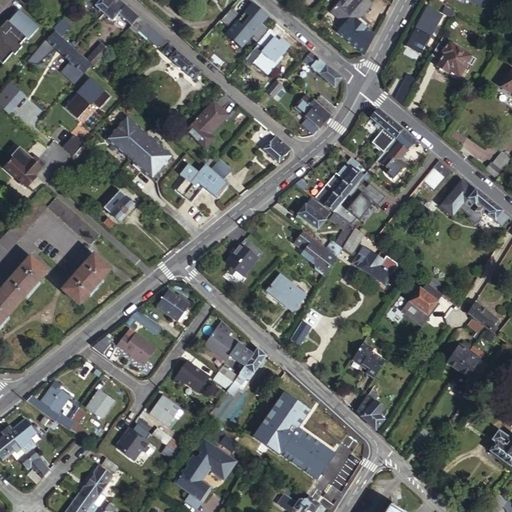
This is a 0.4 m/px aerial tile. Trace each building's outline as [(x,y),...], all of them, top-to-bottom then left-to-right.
[(90,0),(105,12),(115,0),(90,0)] [(120,0),(115,0),(105,12),(114,20),(119,13),(126,5),(120,0)] [(375,3),(371,0),(343,0),(334,11),(347,22),(340,31),(354,43),(368,26),(360,19),(358,17),(360,14),(363,16),(375,3)] [(133,25),(140,17),(126,5),(119,13),(133,25)] [(442,14),(427,5),(411,35),(406,45),(420,52),(425,43),(426,44),(442,14)] [(453,10),(445,6),(442,12),(449,16),(453,10)] [(278,23),(260,8),(253,17),(264,27),(270,32),(272,29),(278,23)] [(0,62),(4,66),(38,27),(18,9),(1,28),(0,27),(0,62)] [(138,33),(147,23),(140,17),(133,25),(131,27),(138,33)] [(57,24),(54,28),(56,30),(60,33),(63,29),(57,24)] [(146,33),(166,50),(171,45),(151,27),(146,33)] [(270,32),(264,27),(254,39),(260,44),(260,43),(270,32)] [(272,29),(270,32),(260,43),(267,48),(264,51),(263,50),(255,60),(269,72),(278,62),(276,60),(290,44),(272,29)] [(60,33),(56,30),(48,39),(72,60),(68,64),(82,76),(93,63),(89,59),(75,46),(60,33)] [(476,58),(471,55),(463,49),(445,35),(430,56),(438,62),(436,65),(446,73),(449,69),(458,76),(468,63),(471,65),(476,58)] [(463,49),(471,55),(475,50),(473,48),(478,41),(474,37),(468,45),(467,44),(463,49)] [(89,59),(93,63),(97,66),(112,49),(104,43),(89,59)] [(194,81),(202,72),(171,45),(166,50),(163,54),(194,81)] [(341,81),(341,80),(311,54),(306,59),(303,63),(334,89),(341,81)] [(511,93),(511,70),(501,86),(511,93)] [(410,88),(415,79),(408,75),(402,84),(410,88)] [(292,81),(289,78),(285,84),(288,86),(287,88),(292,92),(298,85),(292,81)] [(284,89),(277,83),(268,93),(274,99),(284,89)] [(395,98),(402,103),(410,88),(402,84),(395,98)] [(279,103),(288,93),(284,89),(274,99),(279,103)] [(311,118),(323,128),(324,126),(329,121),(333,116),(323,107),(319,103),(309,95),(299,107),(311,118)] [(323,107),(328,101),(324,97),(319,103),(323,107)] [(230,111),(217,100),(200,120),(202,121),(193,131),(208,144),(217,135),(213,131),(230,111)] [(89,139),(97,129),(65,101),(57,110),(89,139)] [(323,107),(333,116),(338,109),(328,101),(323,107)] [(395,139),(403,130),(377,110),(374,115),(370,119),(395,139)] [(173,154),(128,115),(108,137),(154,177),(173,154)] [(316,133),(323,128),(311,118),(306,124),(316,133)] [(292,149),(274,134),(272,136),(275,139),(266,149),(281,162),(292,149)] [(408,151),(399,144),(381,164),(390,172),(388,176),(394,181),(406,166),(399,160),(408,151)] [(18,161),(16,158),(7,168),(28,187),(37,177),(34,174),(44,162),(36,155),(33,158),(28,153),(25,153),(18,161)] [(491,168),(498,174),(508,161),(500,155),(491,168)] [(221,158),(212,168),(224,178),(233,167),(221,158)] [(220,197),(231,184),(224,178),(212,168),(211,167),(208,164),(202,171),(191,162),(182,173),(186,177),(178,186),(193,199),(206,185),(220,197)] [(440,162),(422,180),(433,190),(450,172),(440,162)] [(365,176),(370,169),(364,164),(358,171),(365,176)] [(324,206),(333,214),(334,212),(340,206),(342,203),(354,189),(364,177),(365,176),(358,171),(356,168),(324,206)] [(484,177),(491,183),(498,174),(491,168),(484,177)] [(370,182),(364,177),(354,189),(360,194),(370,182)] [(303,178),(296,184),(305,191),(307,189),(305,186),(307,183),(303,178)] [(360,194),(354,189),(342,203),(349,208),(360,194)] [(120,192),(118,193),(114,190),(102,204),(106,207),(105,208),(120,221),(134,205),(120,192)] [(501,228),(509,218),(476,190),(468,200),(478,208),(474,212),(481,218),(484,214),(501,228)] [(100,232),(57,195),(49,205),(91,242),(100,232)] [(0,259),(45,208),(35,198),(13,224),(0,238),(0,259)] [(311,198),(306,205),(325,221),(331,215),(311,198)] [(325,221),(306,205),(298,214),(318,231),(326,222),(325,221)] [(335,213),(355,228),(360,220),(340,206),(334,212),(333,214),(335,213)] [(109,217),(104,221),(111,228),(115,223),(109,217)] [(360,220),(355,228),(361,232),(366,225),(360,220)] [(371,237),(377,230),(371,225),(366,232),(371,237)] [(336,245),(342,250),(354,231),(347,227),(336,245)] [(348,253),(361,232),(355,228),(354,231),(342,250),(348,253)] [(243,278),(264,254),(247,239),(226,264),(243,278)] [(328,245),(323,251),(335,261),(339,255),(328,245)] [(351,263),(383,284),(391,273),(395,266),(394,263),(384,256),(382,259),(373,253),(361,246),(351,263)] [(384,256),(375,250),(373,253),(382,259),(384,256)] [(109,267),(92,252),(61,287),(78,302),(109,267)] [(0,324),(48,269),(31,254),(0,289),(0,324)] [(430,274),(425,282),(425,283),(440,294),(441,295),(447,287),(430,274)] [(290,313),(304,297),(280,275),(265,290),(268,292),(270,290),(280,300),(278,302),(290,313)] [(436,300),(440,294),(425,283),(421,289),(436,300)] [(436,300),(421,289),(418,287),(408,301),(426,314),(436,300)] [(179,297),(170,291),(159,306),(177,318),(180,320),(187,311),(191,306),(193,303),(181,295),(179,297)] [(473,302),(466,313),(486,327),(491,331),(493,333),(497,327),(493,324),(496,319),(473,302)] [(152,317),(141,309),(138,312),(134,315),(147,324),(149,321),(152,317)] [(147,324),(159,334),(162,330),(164,327),(152,317),(149,321),(147,324)] [(475,333),(480,326),(470,318),(465,325),(475,333)] [(298,346),(309,326),(300,321),(289,340),(298,346)] [(221,322),(206,342),(213,347),(211,349),(226,360),(240,342),(230,335),(233,331),(221,322)] [(491,331),(486,327),(480,335),(486,339),(491,331)] [(134,337),(129,333),(120,343),(145,363),(158,347),(139,331),(134,337)] [(447,362),(457,368),(469,350),(471,348),(470,347),(468,346),(469,344),(463,340),(461,344),(459,343),(447,362)] [(360,341),(349,359),(362,367),(364,365),(367,367),(365,369),(364,372),(372,377),(383,359),(369,350),(371,348),(360,341)] [(478,343),(475,347),(483,352),(485,348),(478,343)] [(457,368),(468,376),(483,353),(483,352),(475,347),(473,345),(471,348),(469,350),(457,368)] [(229,389),(227,392),(232,395),(239,386),(244,389),(268,354),(259,346),(245,366),(238,376),(234,382),(229,389)] [(204,369),(189,358),(179,372),(195,385),(203,375),(201,374),(204,369)] [(234,358),(227,368),(238,376),(245,366),(234,358)] [(224,366),(220,371),(232,380),(234,382),(238,376),(227,368),(224,366)] [(232,380),(220,371),(215,379),(227,387),(232,380)] [(55,383),(41,403),(40,404),(53,414),(55,412),(66,396),(58,390),(60,387),(55,383)] [(285,397),(308,416),(282,449),(290,455),(312,428),(317,432),(322,426),(347,445),(356,433),(296,385),(285,397)] [(355,412),(374,429),(383,419),(378,414),(384,408),(375,400),(373,399),(378,393),(372,387),(355,412)] [(116,398),(101,388),(88,405),(103,416),(116,398)] [(163,395),(152,409),(168,422),(174,414),(179,417),(184,411),(163,395)] [(54,421),(65,429),(66,428),(69,423),(66,422),(67,421),(65,419),(55,412),(53,414),(40,404),(41,403),(30,396),(24,401),(54,421)] [(73,407),(75,410),(76,408),(77,407),(70,400),(68,402),(73,407)] [(65,419),(67,421),(75,410),(73,407),(65,419)] [(69,423),(66,428),(78,437),(79,436),(82,431),(73,425),(82,412),(76,408),(75,410),(67,421),(66,422),(69,423)] [(168,422),(152,409),(150,412),(171,428),(179,417),(174,414),(168,422)] [(47,427),(51,422),(46,418),(42,423),(47,427)] [(12,429),(7,433),(20,448),(26,444),(24,442),(28,438),(35,433),(24,420),(12,429)] [(211,423),(222,431),(224,427),(213,420),(211,423)] [(168,443),(182,453),(187,446),(159,425),(154,433),(168,443)] [(119,444),(119,447),(136,459),(143,448),(144,449),(151,440),(132,426),(119,444)] [(511,443),(497,432),(488,444),(492,447),(488,452),(511,469),(511,443)] [(0,457),(2,459),(11,452),(13,450),(15,452),(20,448),(7,433),(3,436),(0,438),(0,457)] [(225,435),(224,436),(222,439),(219,442),(230,451),(236,443),(225,435)] [(38,469),(43,475),(49,469),(31,449),(33,447),(33,444),(28,438),(24,442),(26,444),(20,448),(24,453),(38,469)] [(209,488),(198,480),(208,466),(222,477),(234,463),(205,442),(198,451),(202,454),(197,460),(193,457),(187,465),(191,468),(187,473),(183,470),(174,482),(200,500),(209,488)] [(177,459),(182,453),(168,443),(164,450),(177,459)] [(16,459),(18,457),(24,453),(20,448),(15,452),(13,450),(11,452),(16,459)] [(34,472),(38,469),(24,453),(18,457),(28,470),(31,468),(34,472)] [(105,458),(101,464),(113,473),(117,467),(105,458)] [(98,466),(79,492),(94,502),(112,477),(98,466)] [(35,483),(39,479),(30,471),(27,475),(35,483)] [(511,473),(502,487),(506,490),(511,480),(511,473)] [(200,500),(190,493),(184,500),(197,509),(211,489),(209,488),(200,500)] [(295,493),(289,488),(278,504),(288,511),(291,511),(294,508),(292,507),(299,499),(297,497),(299,493),(297,491),(295,493)] [(316,500),(299,488),(297,491),(299,493),(297,497),(299,499),(292,507),(294,508),(298,511),(305,511),(306,511),(309,507),(314,511),(320,503),(316,500)] [(79,492),(64,511),(86,511),(87,511),(94,502),(79,492)] [(500,496),(497,493),(493,499),(501,506),(506,511),(511,511),(511,506),(505,500),(500,496)] [(327,508),(330,511),(335,504),(321,494),(316,500),(320,503),(327,508)] [(104,499),(99,506),(107,511),(118,511),(121,509),(116,505),(115,507),(104,499)] [(496,511),(501,506),(493,499),(484,511),(483,511),(496,511)] [(99,506),(94,502),(87,511),(88,511),(94,511),(99,506)] [(324,511),(327,508),(320,503),(314,511),(309,507),(306,511),(324,511)]
